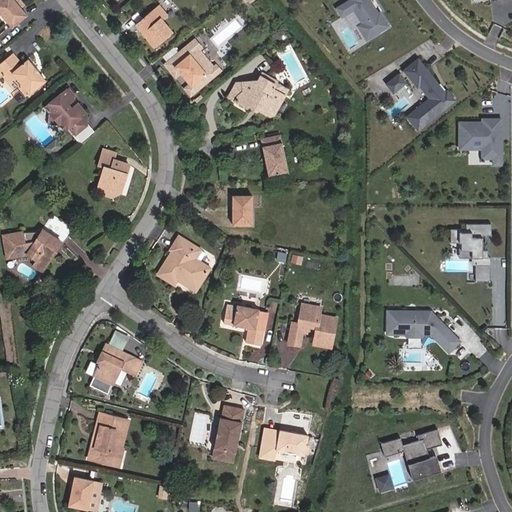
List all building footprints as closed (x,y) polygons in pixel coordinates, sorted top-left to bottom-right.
[(0,0),(0,17),(6,25),(21,12),(15,4),(11,0),(0,0)] [(377,13),(368,0),(349,0),(336,8),(341,17),(353,10),(362,23),(360,25),(369,39),(388,27),(379,12),(377,13)] [(131,22),(142,34),(151,45),(169,29),(158,16),(164,11),(156,1),(139,15),(131,22)] [(369,39),(360,25),(357,26),(366,40),(369,39)] [(191,37),(161,62),(166,68),(171,64),(175,70),(185,82),(180,86),(185,93),(216,69),(212,64),(209,66),(195,48),(197,46),(191,37)] [(0,67),(5,64),(9,70),(25,89),(42,76),(34,66),(31,68),(28,64),(30,62),(23,54),(13,62),(10,58),(13,55),(7,49),(6,48),(0,53),(0,67)] [(437,86),(417,60),(404,70),(417,87),(419,85),(430,98),(407,117),(417,129),(453,100),(446,92),(444,94),(437,86)] [(0,72),(3,76),(9,70),(5,64),(0,67),(0,72)] [(175,70),(171,64),(166,68),(171,74),(175,70)] [(248,103),(253,101),(256,103),(257,107),(267,113),(274,114),(284,96),(271,89),(275,82),(277,80),(261,71),(257,77),(234,80),(228,89),(236,94),(234,98),(245,104),(248,103)] [(399,72),(386,83),(394,93),(407,82),(399,72)] [(287,89),(275,82),(271,89),(284,96),(287,89)] [(446,92),(440,84),(437,86),(444,94),(446,92)] [(64,86),(46,99),(43,115),(48,121),(64,124),(69,131),(80,123),(80,117),(77,112),(79,110),(72,102),(69,104),(65,99),(68,97),(68,92),(64,86)] [(236,94),(228,89),(226,93),(234,98),(236,94)] [(482,122),(459,122),(459,146),(468,146),(468,142),(481,142),(481,149),(484,149),(484,159),(493,159),(493,165),(501,165),(501,119),(488,119),(488,122),(482,122)] [(261,133),(266,171),(286,169),(282,130),(261,133)] [(49,137),(39,145),(44,151),(54,143),(49,137)] [(93,183),(117,190),(124,162),(109,159),(111,150),(97,147),(93,162),(98,164),(93,183)] [(107,198),(117,190),(93,183),(96,195),(107,198)] [(229,193),(229,221),(250,221),(249,193),(229,193)] [(492,226),(467,226),(467,231),(451,231),(451,245),(460,245),(460,253),(472,253),(472,260),(472,267),(476,267),(476,283),(491,283),(491,259),(488,259),(488,252),(483,252),(483,244),(480,244),(480,240),(483,240),(484,237),(492,238),(492,226)] [(35,237),(22,228),(2,230),(5,251),(24,250),(28,245),(36,250),(33,256),(42,263),(58,239),(41,228),(40,229),(35,237)] [(40,229),(22,228),(35,237),(40,229)] [(178,234),(170,247),(172,248),(158,269),(173,278),(176,274),(178,270),(181,265),(185,267),(182,273),(196,281),(208,263),(194,255),(187,251),(192,242),(178,234)] [(198,247),(192,242),(187,251),(194,255),(198,247)] [(39,268),(42,263),(33,256),(29,261),(39,268)] [(196,281),(182,273),(178,270),(176,274),(193,285),(196,281)] [(67,294),(74,299),(80,289),(73,285),(67,294)] [(320,303),(302,300),(298,321),(292,320),(288,343),(299,344),(301,330),(307,331),(308,324),(316,325),(314,341),(331,344),(336,315),(319,312),(320,303)] [(237,313),(234,325),(247,327),(244,341),(260,345),(263,328),(255,326),(259,308),(239,303),(237,313)] [(431,310),(388,310),(388,333),(405,333),(408,335),(422,335),(424,333),(432,333),(449,350),(460,340),(439,318),(436,318),(433,315),(434,313),(431,310)] [(224,322),(234,325),(237,313),(227,311),(224,322)] [(126,331),(119,328),(115,335),(122,339),(126,331)] [(113,381),(116,373),(121,364),(127,367),(134,353),(107,340),(102,349),(105,350),(101,360),(99,362),(95,372),(101,375),(113,381)] [(134,353),(127,367),(137,372),(143,358),(134,353)] [(95,372),(99,362),(94,360),(91,365),(93,371),(95,372)] [(216,415),(210,444),(232,449),(234,449),(241,405),(220,401),(218,414),(216,415)] [(117,443),(121,444),(128,414),(99,406),(96,418),(101,419),(97,435),(92,434),(88,453),(113,458),(117,443)] [(96,418),(92,434),(97,435),(101,419),(96,418)] [(275,446),(303,452),(308,432),(279,425),(279,427),(264,424),(258,451),(273,454),(275,446)] [(427,449),(443,444),(438,429),(418,435),(420,439),(403,444),(401,437),(381,443),(385,456),(404,450),(411,473),(423,470),(425,476),(439,472),(435,456),(430,457),(427,449)] [(124,445),(121,444),(117,443),(113,458),(120,460),(124,445)] [(232,449),(210,444),(208,452),(230,457),(232,449)] [(423,470),(411,473),(413,479),(425,476),(423,470)] [(74,473),(68,502),(87,505),(93,477),(74,473)] [(389,475),(377,478),(381,490),(393,487),(389,475)] [(101,478),(93,477),(87,505),(95,507),(101,478)]
